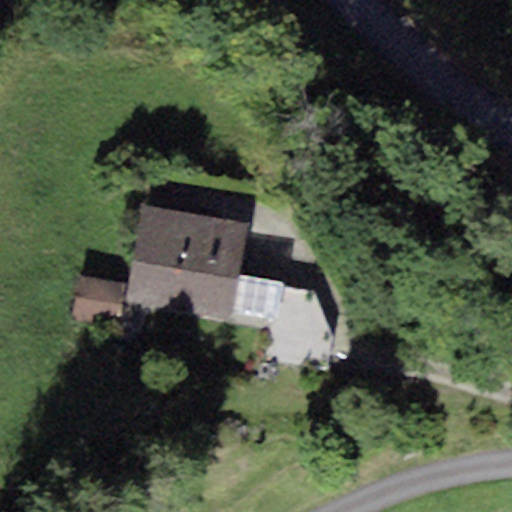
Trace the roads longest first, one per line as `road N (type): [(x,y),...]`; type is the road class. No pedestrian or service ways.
road 1 (unclassified): [(511,125),(480,110),(348,0)]
road 2 (unclassified): [(348,511),(397,490),(511,463)]
